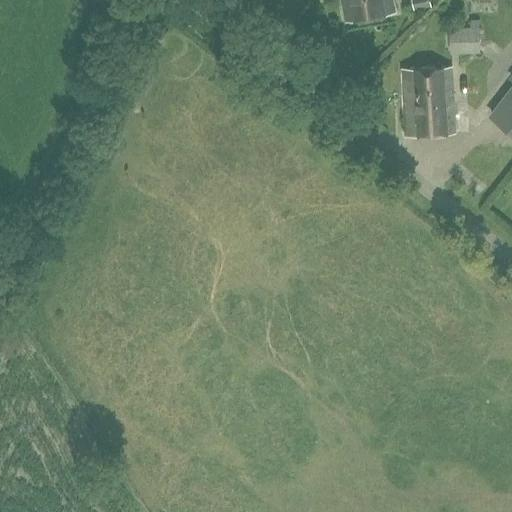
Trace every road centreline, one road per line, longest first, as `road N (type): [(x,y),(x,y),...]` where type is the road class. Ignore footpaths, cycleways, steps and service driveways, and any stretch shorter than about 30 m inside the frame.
road 1 (unclassified): [(511,264),(192,0)]
road 2 (unclassified): [(0,288),(150,0)]
